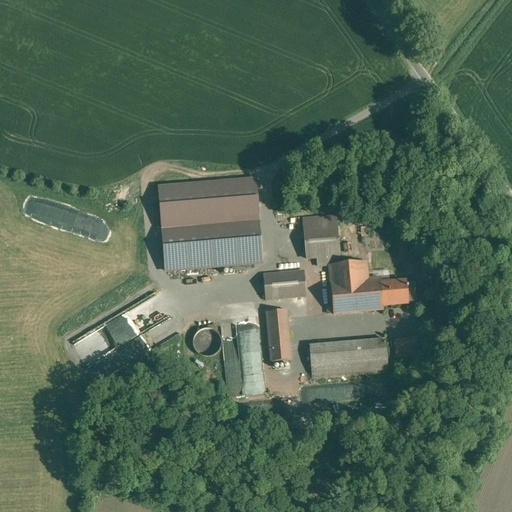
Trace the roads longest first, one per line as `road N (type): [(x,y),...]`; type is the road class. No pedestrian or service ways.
road 1 (unclassified): [(372,0),(511,196)]
road 2 (unknown): [(317,283),(317,332),(419,315)]
